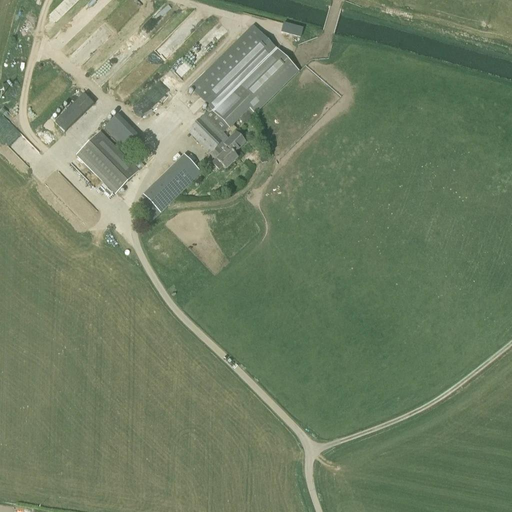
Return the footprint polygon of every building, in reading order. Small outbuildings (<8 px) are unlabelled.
[(160,19),(165,8),(178,15),(183,6),(170,0),(163,0),(152,22),(161,26),(164,21),(160,19)] [(174,48),(205,16),(194,5),(163,38),(174,48)] [(213,17),(183,48),(196,60),(226,29),(213,17)] [(126,38),(139,50),(155,33),(142,21),(126,38)] [(275,49),(253,27),(190,89),(210,109),(187,132),(215,161),(225,171),(233,162),(230,160),(238,151),(246,143),(235,133),(223,145),(227,149),(226,150),(223,153),(218,147),(227,138),(214,125),(219,120),(229,130),(249,111),(255,116),(299,73),(275,49)] [(148,65),(163,52),(158,46),(116,80),(124,90),(150,68),(148,65)] [(300,62),(307,55),(299,46),(292,53),(300,62)] [(179,73),(191,60),(180,50),(168,63),(179,73)] [(164,105),(143,127),(156,141),(175,122),(172,119),(175,116),(164,105)] [(73,106),(55,123),(65,133),(82,116),(73,106)] [(140,114),(143,120),(151,115),(148,110),(140,114)] [(129,154),(142,141),(117,116),(104,129),(129,154)] [(115,195),(136,174),(98,135),(77,155),(115,195)] [(192,166),(183,157),(176,164),(185,173),(192,166)]
